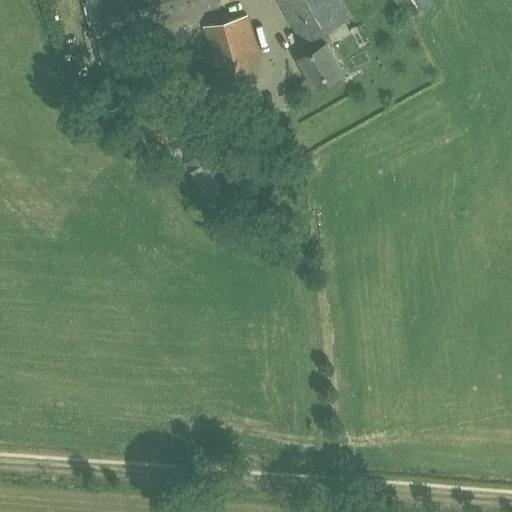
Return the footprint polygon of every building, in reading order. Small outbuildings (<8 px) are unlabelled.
[(219,6),(217,0),(86,0),(96,38),(219,6)] [(317,87),(343,72),(327,43),(320,46),(314,36),(353,16),(343,0),(280,0),(303,41),(304,41),(309,52),(300,57),(317,87)] [(215,73),(261,62),(248,15),(203,27),(215,73)] [(184,97),(160,114),(176,138),(203,121),(184,97)] [(207,191),(235,170),(225,158),(228,155),(206,125),(191,136),(202,150),(185,162),(207,191)]
